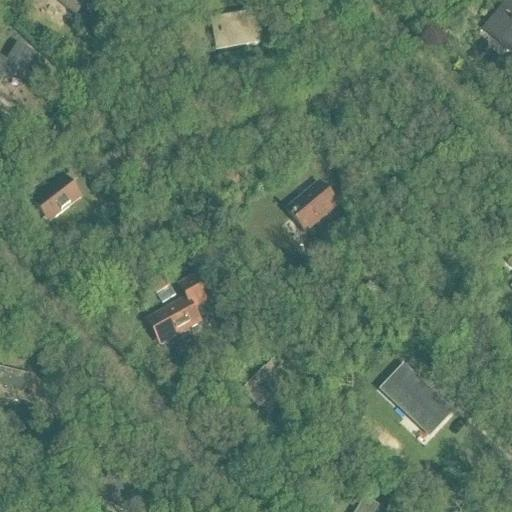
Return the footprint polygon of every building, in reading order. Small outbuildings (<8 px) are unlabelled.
[(88,0),(51,0),(74,18),(88,0)] [(168,0),(159,0),(160,8),(169,8),(168,0)] [(511,0),(507,0),(480,33),(511,59),(511,0)] [(260,32),(253,33),(250,15),(209,22),(214,54),(262,46),(260,32)] [(0,87),(4,81),(10,84),(17,71),(24,74),(34,57),(17,47),(7,64),(0,59),(0,87)] [(371,171),(361,179),(373,194),(384,185),(371,171)] [(48,226),(81,200),(70,186),(75,182),(69,174),(31,204),(48,226)] [(353,174),(336,178),(339,196),(356,193),(353,174)] [(318,186),(285,213),(303,235),(336,208),(318,186)] [(364,221),(356,228),(362,234),(369,228),(364,221)] [(185,301),(152,320),(166,344),(200,325),(193,313),(207,305),(193,281),(179,290),(185,301)] [(206,314),(214,330),(232,320),(223,304),(206,314)] [(48,347),(40,359),(58,370),(65,357),(48,347)] [(275,360),(241,393),(258,411),(259,409),(267,418),(278,407),(270,399),(280,388),(271,379),(282,367),(275,360)] [(33,380),(0,371),(0,399),(27,406),(33,380)] [(408,416),(428,435),(447,414),(402,372),(383,393),(397,406),(404,399),(415,408),(408,416)] [(258,491),(266,500),(282,486),(273,477),(258,491)] [(96,503),(116,511),(141,511),(149,497),(107,478),(96,503)] [(382,511),(363,500),(356,511),(382,511)]
